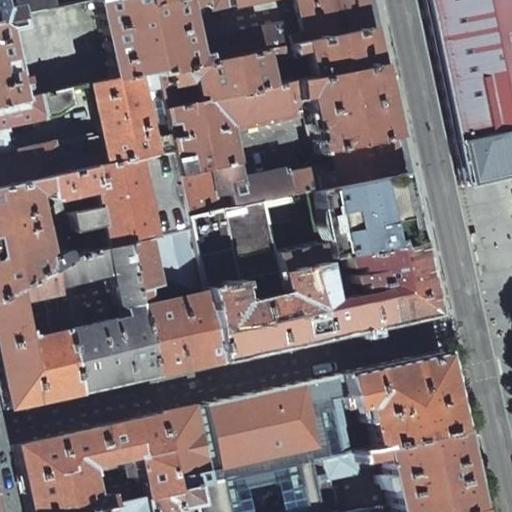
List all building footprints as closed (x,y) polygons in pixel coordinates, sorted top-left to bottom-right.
[(0,0),(0,18),(15,16),(62,5),(61,0),(51,3),(50,0),(13,0),(11,4),(0,5),(0,0),(85,0),(85,1),(87,0),(0,0)] [(135,0),(91,0),(108,78),(151,69),(152,74),(203,63),(201,54),(192,55),(180,0),(149,0),(137,3),(135,0)] [(191,0),(194,8),(205,6),(210,9),(210,11),(258,0),(290,0),(295,21),(198,41),(201,54),(203,63),(366,27),(359,0),(191,0)] [(511,0),(417,0),(449,142),(458,186),(474,182),(511,173),(511,0)] [(15,16),(0,18),(0,102),(18,98),(3,29),(17,26),(15,16)] [(203,63),(152,74),(160,108),(174,105),(169,85),(183,82),(190,74),(196,101),(267,86),(262,60),(293,54),(297,72),(307,70),(309,77),(373,64),(369,46),(366,27),(203,63)] [(228,133),(226,126),(283,114),(292,100),(291,99),(301,96),(305,117),(306,121),(311,144),(387,129),(381,106),(373,64),(309,77),(267,86),(196,101),(174,105),(160,108),(169,149),(173,172),(234,160),(228,133)] [(49,142),(0,152),(0,185),(169,149),(160,108),(152,74),(151,69),(108,78),(83,84),(95,136),(50,146),(49,142)] [(18,98),(0,102),(0,126),(44,117),(53,114),(53,112),(66,104),(69,103),(65,88),(18,98)] [(283,114),(226,126),(228,133),(305,117),(301,96),(291,99),(292,100),(283,114)] [(387,129),(311,144),(316,167),(283,174),(282,168),(238,178),(234,160),(173,172),(183,217),(256,201),(396,171),(392,153),(387,129)] [(80,254),(120,244),(185,228),(183,217),(173,172),(169,149),(0,185),(0,292),(45,269),(79,252),(80,254)] [(396,171),(256,201),(267,252),(312,242),(320,284),(343,279),(340,266),(339,266),(337,256),(411,239),(396,171)] [(427,313),(411,239),(337,256),(339,266),(340,266),(343,279),(320,284),(312,242),(267,252),(256,201),(183,217),(185,228),(214,360),(427,313)] [(120,244),(149,375),(184,366),(214,360),(185,228),(120,244)] [(113,383),(149,375),(120,244),(80,254),(79,252),(45,269),(50,292),(58,330),(71,392),(113,383)] [(0,398),(2,407),(36,400),(71,392),(58,330),(50,292),(45,269),(0,292),(0,398)] [(380,363),(336,373),(344,406),(361,402),(363,414),(346,417),(353,448),(452,426),(443,387),(435,351),(380,363)] [(194,403),(151,413),(168,489),(191,484),(353,448),(346,417),(344,406),(336,373),(332,374),(194,403)] [(20,488),(25,511),(66,511),(168,489),(151,413),(83,428),(10,444),(20,488)] [(197,511),(452,511),(470,508),(461,467),(452,426),(353,448),(191,484),(195,502),(197,511)] [(168,489),(66,511),(175,511),(175,507),(195,502),(191,484),(168,489)]
